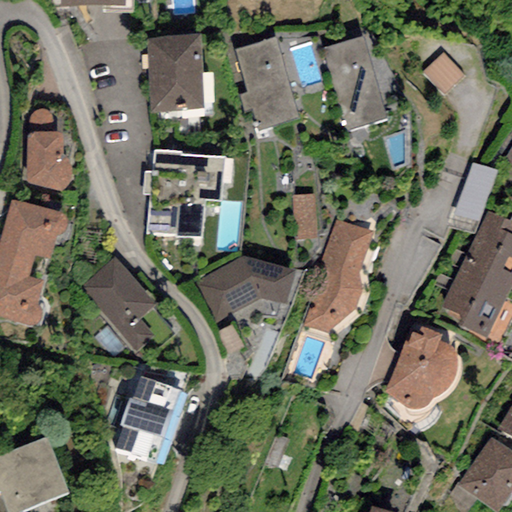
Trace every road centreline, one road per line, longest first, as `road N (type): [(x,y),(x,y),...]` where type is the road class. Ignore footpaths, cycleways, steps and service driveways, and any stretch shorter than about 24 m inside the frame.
road 1 (residential): [(170,511),(213,380),(211,360),(202,336),(117,227),(45,22),(29,6),(0,6)]
road 2 (track): [(431,207),(403,70),(402,0)]
road 3 (unknown): [(511,393),(423,491)]
